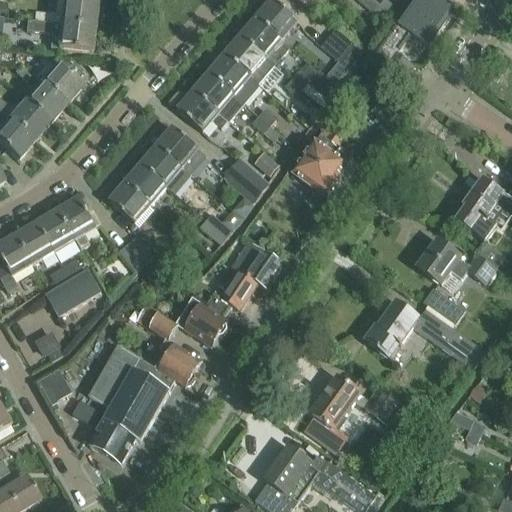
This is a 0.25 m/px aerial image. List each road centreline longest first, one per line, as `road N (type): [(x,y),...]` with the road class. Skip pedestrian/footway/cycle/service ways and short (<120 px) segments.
road 1 (residential): [(137,511),(415,104),(442,92)]
road 2 (residential): [(0,220),(76,171),(222,0)]
road 3 (residential): [(92,511),(0,349)]
